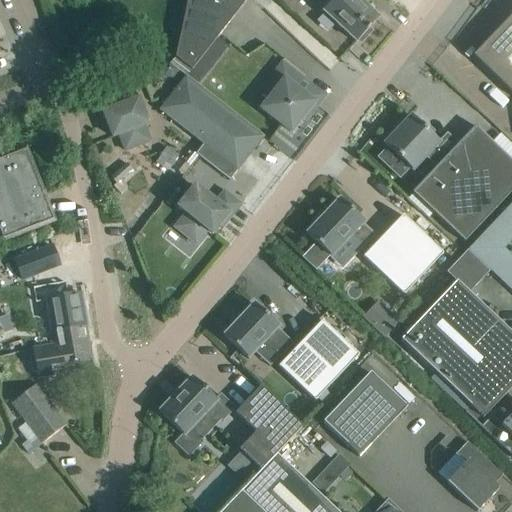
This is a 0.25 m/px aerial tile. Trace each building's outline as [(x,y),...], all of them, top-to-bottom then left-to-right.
[(188,0),(175,58),(191,71),(246,2),(243,0),(188,0)] [(360,43),(371,31),(369,29),(378,19),(361,3),(363,0),(332,0),(333,0),(322,12),(356,43),(358,41),(360,43)] [(511,12),(471,55),(511,94),(511,12)] [(260,109),(290,133),(314,103),(296,89),(303,79),(282,62),(268,80),(277,87),(260,109)] [(230,111),(186,77),(159,111),(203,145),(230,111)] [(139,101),(102,112),(112,138),(119,135),(125,151),(150,142),(144,126),(148,124),(139,101)] [(230,111),(203,145),(195,154),(229,181),(263,137),(230,111)] [(386,142),(384,145),(412,172),(426,157),(437,167),(444,159),(433,149),(439,143),(431,135),(433,132),(422,121),(419,124),(411,116),(396,132),(394,130),(384,140),(386,142)] [(437,167),(411,193),(464,243),(511,191),(511,162),(475,127),(437,167)] [(26,148),(0,158),(0,238),(1,242),(54,221),(26,148)] [(228,214),(194,187),(177,208),(185,215),(175,228),(195,244),(206,231),(211,235),(228,214)] [(363,223),(339,200),(327,212),(325,210),(317,219),(319,221),(306,234),(316,244),(302,258),(315,270),(329,256),(330,258),(350,237),(361,247),(373,235),(362,225),(363,223)] [(402,216),(362,258),(363,259),(364,259),(403,296),(442,255),(403,217),(402,216)] [(50,247),(15,260),(23,281),(59,267),(50,247)] [(470,407),(482,419),(511,387),(511,335),(456,282),(400,341),(435,374),(470,407)] [(49,332),(52,344),(66,342),(64,330),(85,326),(79,294),(48,300),(53,331),(49,332)] [(377,301),(361,315),(383,338),(398,323),(377,301)] [(265,342),(280,356),(292,344),(276,329),(278,327),(270,320),(272,318),(264,310),(261,312),(253,304),(223,336),(248,359),(265,342)] [(322,321),(278,367),(279,368),(314,402),(358,356),(322,322),(323,322),(322,321)] [(67,374),(66,366),(91,361),(85,326),(64,330),(66,342),(52,344),(52,346),(33,349),(35,358),(31,359),(33,372),(38,371),(39,379),(67,374)] [(359,458),(406,408),(370,373),(322,423),(359,458)] [(435,374),(430,379),(465,413),(470,407),(435,374)] [(222,420),(233,409),(220,396),(216,401),(191,378),(158,413),(183,436),(175,444),(188,456),(201,442),(189,431),(210,409),(222,420)] [(11,404),(41,444),(42,444),(66,426),(35,386),(11,404)] [(261,471),(276,455),(302,428),(260,388),(235,414),(256,433),(239,451),(261,471)] [(481,428),(502,448),(502,447),(502,446),(510,437),(511,438),(511,414),(508,419),(498,410),(481,428)] [(326,443),(319,450),(329,459),(336,452),(326,443)] [(487,464),(488,463),(467,443),(457,454),(466,463),(446,484),(476,511),(477,511),(497,491),(477,472),(486,463),(487,464)] [(312,483),(324,493),(350,464),(338,454),(312,483)] [(335,511),(276,455),(261,471),(240,493),(260,511),(335,511)] [(260,511),(240,493),(222,511),(260,511)] [(400,511),(387,500),(375,511),(400,511)]
